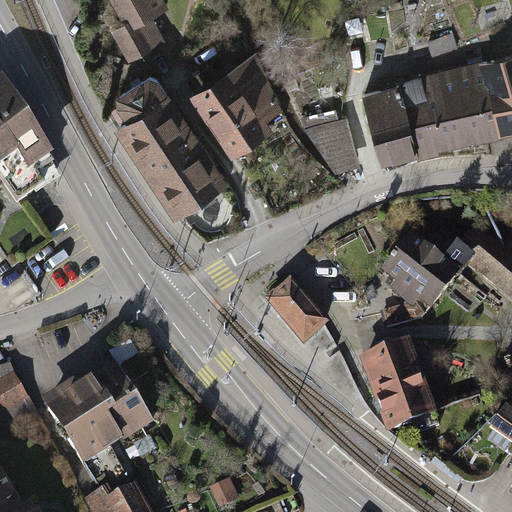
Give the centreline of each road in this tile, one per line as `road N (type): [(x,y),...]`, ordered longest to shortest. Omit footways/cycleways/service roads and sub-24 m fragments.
road 1 (residential): [(511,175),(388,186),(168,312)]
road 2 (secondary): [(366,511),(253,410),(168,312)]
road 3 (secondary): [(135,268),(6,36)]
road 4 (residential): [(135,268),(81,299),(0,329)]
